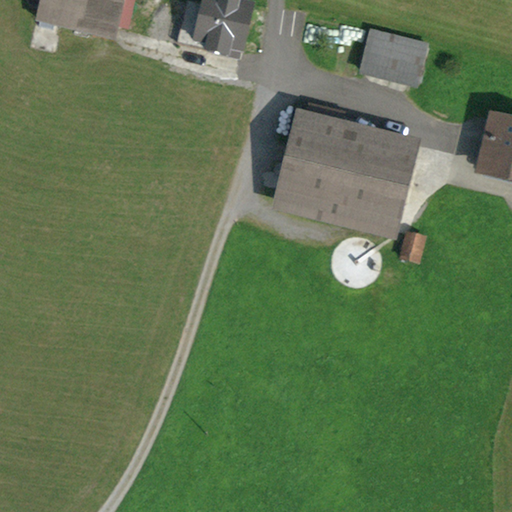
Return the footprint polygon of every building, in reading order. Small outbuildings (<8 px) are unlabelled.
[(129,0),(43,0),(38,26),(121,44),(129,0)] [(254,8),(211,0),(201,0),(191,53),(243,63),(254,8)] [(427,47),(369,33),(359,76),(417,90),(427,47)] [(511,130),(485,123),(469,186),(511,196),(511,130)] [(413,157),(292,124),(268,212),(389,245),(413,157)] [(417,264),(423,240),(407,236),(401,260),(417,264)]
